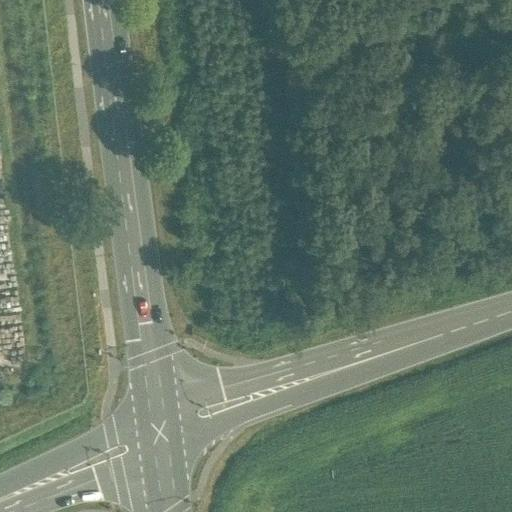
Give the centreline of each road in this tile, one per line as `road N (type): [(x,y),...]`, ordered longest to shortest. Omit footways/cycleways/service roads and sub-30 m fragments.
road 1 (primary): [(96,0),(159,431)]
road 2 (secondary): [(511,311),(159,431)]
road 3 (secondary): [(0,500),(159,431)]
